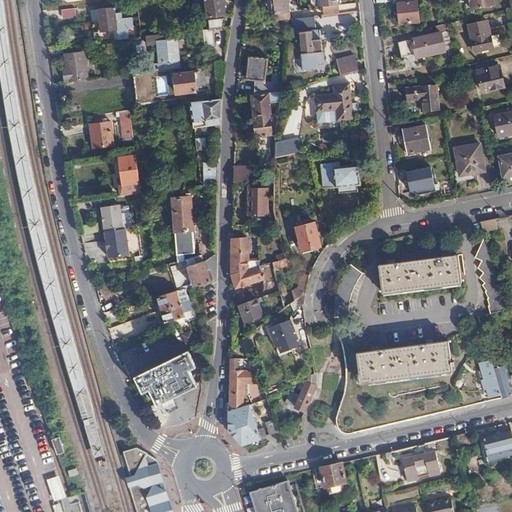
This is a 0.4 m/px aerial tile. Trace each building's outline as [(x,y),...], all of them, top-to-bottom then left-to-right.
[(95,456),(104,454),(97,426),(90,399),(83,372),(65,308),(49,245),(39,202),(29,156),(22,123),(11,58),(4,15),(2,0),(0,0),(0,80),(5,109),(12,151),(17,175),(28,225),(38,266),(54,326),(72,386),(84,419),(85,425),(95,456)] [(205,0),(207,15),(226,13),(224,0),(205,0)] [(275,10),(276,20),(290,18),(287,0),(267,0),(266,4),(270,10),(275,10)] [(495,4),(493,0),(471,0),(473,9),(495,4)] [(419,21),(417,1),(397,3),(399,23),(419,21)] [(95,14),(96,21),(123,18),(123,17),(112,18),(111,12),(95,14)] [(313,15),(299,17),(302,50),(322,49),(320,29),(315,29),(313,15)] [(217,26),(224,26),(225,17),(209,19),(210,27),(217,26)] [(123,18),(96,21),(98,38),(111,37),(110,30),(114,30),(115,36),(125,35),(123,18)] [(493,47),(488,20),(469,25),(474,51),(493,47)] [(447,22),(433,25),(435,35),(398,43),(401,58),(416,54),(416,57),(445,50),(441,33),(449,32),(447,22)] [(219,40),(217,26),(210,27),(203,28),(204,36),(211,35),(212,41),(219,40)] [(166,62),(178,60),(176,38),(156,41),(159,63),(166,62)] [(60,71),(61,81),(85,78),(82,49),(80,50),(80,44),(63,46),(63,52),(62,52),(64,67),(64,70),(60,71)] [(336,60),(340,75),(358,70),(353,56),(336,60)] [(246,79),(252,79),(265,81),(266,71),(268,58),(249,57),(246,79)] [(167,69),(179,67),(178,60),(166,62),(167,69)] [(504,86),(500,65),(478,70),(482,91),(504,86)] [(152,70),(135,72),(138,101),(155,99),(152,70)] [(194,71),(174,73),(176,93),(197,90),(195,78),(198,77),(198,72),(194,72),(194,71)] [(252,79),(253,94),(270,91),(279,90),(280,72),(272,71),(272,82),(265,81),(252,79)] [(352,118),(349,81),(332,83),(333,93),(314,95),(316,121),(352,118)] [(442,108),(439,83),(422,84),(422,86),(406,88),(408,100),(422,99),(423,111),(442,108)] [(270,91),(271,103),(278,103),(279,90),(270,91)] [(270,91),(253,94),(256,135),(271,133),(270,112),(272,112),(271,103),(270,91)] [(219,119),(221,98),(197,101),(199,125),(219,123),(219,119)] [(124,136),(134,136),(132,109),(121,110),(121,116),(125,116),(125,124),(124,125),(124,136)] [(511,134),(511,110),(495,114),(500,137),(511,134)] [(113,144),(110,122),(90,125),(93,146),(113,144)] [(429,149),(425,125),(401,129),(406,153),(429,149)] [(297,137),(275,143),(275,151),(275,157),(301,151),(297,137)] [(456,147),(459,167),(469,165),(470,173),(487,170),(483,143),(456,147)] [(511,174),(511,154),(500,157),(504,176),(511,174)] [(116,195),(137,193),(137,182),(129,182),(129,173),(136,173),(135,155),(118,156),(119,188),(116,188),(116,195)] [(218,183),(219,159),(203,161),(205,185),(210,184),(218,183)] [(339,161),(320,163),(323,187),(338,186),(338,192),(360,189),(359,184),(362,183),(361,164),(339,165),(339,161)] [(86,165),(88,174),(98,173),(96,163),(86,165)] [(234,166),(234,180),(248,180),(248,165),(234,166)] [(469,165),(459,167),(461,175),(470,173),(469,165)] [(435,186),(431,167),(407,171),(410,191),(435,186)] [(205,185),(199,185),(201,194),(211,193),(210,184),(205,185)] [(268,214),(268,187),(250,187),(251,214),(268,214)] [(172,195),(179,260),(185,258),(185,253),(196,252),(193,229),(195,229),(190,191),(185,191),(185,194),(172,195)] [(234,198),(235,215),(247,214),(246,198),(234,198)] [(101,206),(105,230),(123,227),(119,203),(101,206)] [(484,232),(499,228),(497,218),(481,222),(484,232)] [(322,243),(316,219),(297,224),(303,248),(322,243)] [(130,253),(125,227),(123,227),(105,230),(109,256),(130,253)] [(506,309),(485,235),(475,256),(483,261),(479,269),(485,272),(481,278),(486,281),(483,286),(488,291),(487,292),(491,297),(489,299),(492,304),(490,306),(492,313),(506,309)] [(231,239),(231,274),(251,268),(251,249),(248,237),(231,239)] [(202,253),(187,258),(189,266),(205,261),(202,253)] [(379,267),(384,295),(463,281),(458,254),(379,267)] [(276,262),(277,269),(291,265),(289,258),(276,262)] [(206,283),(210,282),(205,262),(205,261),(189,266),(194,287),(206,283)] [(231,274),(235,288),(262,280),(262,266),(251,268),(231,274)] [(361,276),(348,268),(346,270),(342,281),(339,297),(339,310),(340,320),(355,320),(354,309),(354,300),(357,288),(361,276)] [(292,289),(294,300),(306,292),(309,277),(292,289)] [(157,297),(161,310),(177,306),(181,305),(177,292),(157,297)] [(294,300),(290,303),(294,310),(301,306),(304,304),(304,298),(306,292),(294,300)] [(256,299),(239,305),(244,321),(250,319),(252,325),(270,312),(267,305),(259,308),(256,299)] [(184,314),(196,310),(193,301),(181,305),(177,306),(161,310),(164,323),(184,317),(184,314)] [(300,344),(288,318),(266,328),(271,338),(274,339),(280,352),(300,344)] [(197,339),(193,330),(182,335),(185,344),(197,339)] [(493,361),(497,360),(489,334),(485,335),(493,360),(493,361)] [(430,346),(358,357),(363,386),(455,371),(450,342),(430,346)] [(150,388),(151,391),(157,403),(197,385),(192,373),(190,370),(196,367),(189,351),(135,376),(141,391),(150,388)] [(255,370),(259,370),(255,355),(251,355),(255,370)] [(508,396),(511,395),(511,375),(510,376),(505,357),(497,360),(493,361),(503,394),(504,397),(508,396)] [(230,431),(242,444),(267,437),(265,428),(259,430),(251,405),(248,406),(247,401),(244,401),(244,394),(247,394),(247,383),(257,383),(260,402),(267,399),(259,370),(255,370),(239,370),(239,360),(229,360),(230,431)] [(492,397),(503,394),(493,361),(493,360),(482,363),(487,379),(484,380),(487,389),(490,388),(492,397)] [(316,388),(316,384),(307,381),(297,404),(306,410),(316,388)] [(285,404),(280,389),(269,393),(274,407),(285,404)] [(267,422),(270,435),(278,433),(275,419),(267,422)] [(511,455),(511,430),(485,438),(490,458),(508,453),(508,456),(511,455)] [(64,452),(59,436),(52,439),(57,454),(64,452)] [(170,511),(173,509),(170,500),(167,490),(162,473),(157,458),(146,452),(137,447),(124,451),(124,454),(123,454),(121,455),(128,479),(129,482),(130,486),(136,504),(138,511),(170,511)] [(441,472),(436,452),(403,460),(408,481),(419,478),(420,480),(431,477),(431,475),(441,472)] [(343,482),(346,482),(342,463),(322,467),(326,485),(328,485),(343,482)] [(313,469),(317,487),(326,485),(322,467),(313,469)] [(78,474),(77,468),(69,470),(70,476),(78,474)] [(67,497),(59,475),(47,479),(54,501),(67,497)] [(298,511),(288,480),(251,492),(257,511),(298,511)] [(328,485),(330,492),(345,489),(343,482),(328,485)] [(427,503),(429,511),(454,511),(452,498),(427,503)] [(476,511),(511,511),(511,501),(511,500),(493,505),(476,510),(476,511)] [(63,511),(60,503),(53,505),(55,511),(63,511)]
